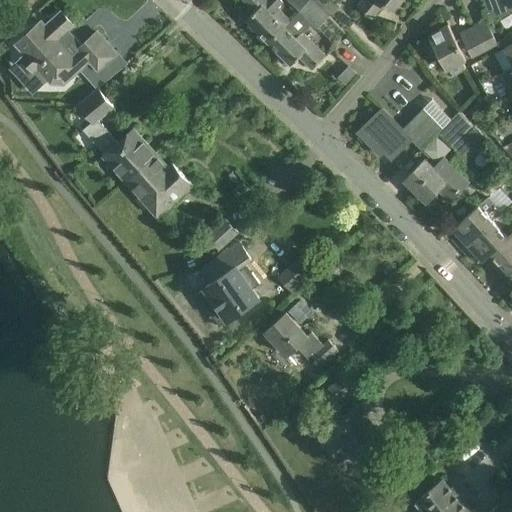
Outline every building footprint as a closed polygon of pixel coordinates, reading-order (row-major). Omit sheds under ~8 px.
[(268,42),(291,20),(279,8),(284,3),(281,0),(243,0),(255,12),(247,21),(268,42)] [(291,20),(268,42),(280,54),(278,56),(278,60),(283,65),(287,65),(289,63),(291,65),(300,57),(313,69),(326,56),(302,34),(312,24),(317,29),(329,17),(311,0),(309,0),(299,11),(299,12),(291,20)] [(288,0),(288,1),(299,11),(309,0),(288,0)] [(329,17),(340,6),(334,0),(311,0),(329,17)] [(362,0),(357,6),(372,18),(384,5),(393,12),(403,0),(362,0)] [(511,0),(484,0),(489,12),(492,18),(495,19),(511,13),(511,11),(511,9),(511,7),(511,6),(511,0)] [(22,58),(12,67),(34,91),(46,79),(51,84),(64,85),(69,80),(68,79),(79,69),(82,67),(82,66),(89,59),(98,69),(109,60),(116,53),(114,50),(98,32),(83,46),(80,49),(82,51),(74,57),(58,39),(68,30),(73,25),(61,12),(46,26),(42,22),(17,45),(26,55),(22,58)] [(486,50),(498,44),(486,20),(474,27),(486,50)] [(486,50),(474,27),(460,34),(464,41),(458,44),(448,25),(428,35),(446,70),(449,69),(453,76),(466,69),(463,62),(486,50)] [(494,30),(499,40),(508,35),(503,26),(494,30)] [(349,66),(342,73),(350,81),(357,73),(349,66)] [(511,68),(501,74),(511,93),(511,92),(511,68)] [(83,130),(101,149),(114,137),(98,119),(114,106),(99,88),(78,105),(86,115),(92,121),(83,130)] [(382,109),(358,133),(360,134),(359,138),(362,142),(366,141),(380,155),(384,152),(392,159),(411,140),(421,149),(438,132),(442,127),(424,108),(411,121),(403,129),(382,109)] [(479,110),(472,113),(479,120),(483,118),(484,111),(482,108),(479,110)] [(442,127),(438,132),(452,146),(461,156),(483,134),(474,125),(461,110),(455,116),(452,119),(451,119),(442,127)] [(119,142),(114,137),(101,149),(106,154),(103,156),(126,181),(126,180),(156,153),(133,129),(131,130),(132,131),(119,142)] [(423,155),(434,163),(448,144),(436,136),(423,155)] [(511,142),(505,147),(503,148),(511,157),(511,142)] [(126,180),(158,216),(193,185),(173,163),(169,167),(156,153),(126,180)] [(426,159),(405,180),(426,202),(439,189),(450,200),(452,198),(458,204),(465,196),(459,190),(467,182),(466,181),(448,163),(444,159),(435,168),(426,159)] [(500,172),(488,184),(495,191),(507,180),(500,172)] [(468,245),(493,221),(502,213),(487,196),(478,205),(453,228),(458,234),(453,239),(459,246),(465,241),(468,245)] [(218,250),(238,232),(226,219),(207,237),(218,250)] [(509,238),(509,237),(493,221),(468,245),(471,249),(466,253),(473,261),(478,256),(483,261),(492,253),(491,252),(509,238)] [(507,269),(511,264),(511,233),(509,237),(509,238),(491,252),(492,253),(496,258),(491,263),(497,270),(503,265),(507,269)] [(239,242),(202,268),(212,282),(205,286),(206,287),(229,320),(259,299),(252,289),(260,283),(252,273),(251,270),(243,276),(238,269),(246,263),(251,260),(239,242)] [(332,278),(344,266),(337,259),(325,271),(332,278)] [(289,267),(278,278),(294,295),(305,284),(289,267)] [(274,343),(275,342),(288,355),(297,347),(308,360),(311,357),(321,367),(322,366),(321,366),(337,351),(338,352),(339,351),(328,339),(327,340),(328,340),(323,344),(312,332),(307,336),(287,313),(266,332),(269,335),(268,337),(274,343)] [(337,401),(352,391),(353,391),(344,378),(328,389),(337,401)] [(371,447),(381,440),(382,440),(378,435),(377,435),(370,425),(367,427),(354,409),(340,418),(336,412),(314,426),(331,451),(346,441),(357,457),(363,453),(364,454),(372,448),(371,447)] [(383,469),(395,483),(414,466),(402,452),(383,469)] [(423,497),(417,501),(417,502),(424,511),(431,511),(433,510),(434,511),(473,511),(458,492),(455,494),(443,480),(422,496),(423,497)] [(507,511),(501,503),(489,511),(507,511)]
